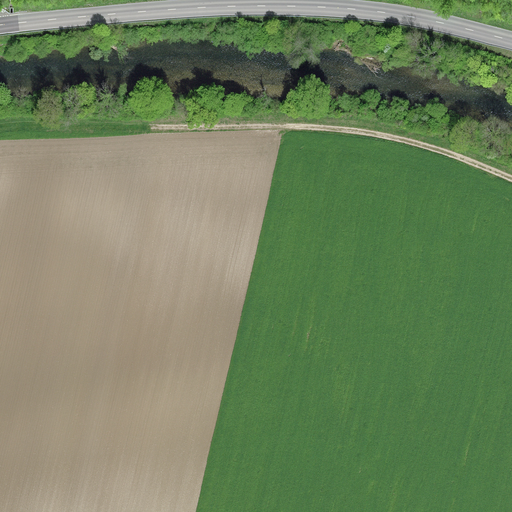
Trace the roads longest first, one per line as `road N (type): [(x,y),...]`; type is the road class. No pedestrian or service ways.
road 1 (primary): [(0,24),(192,3),(322,7),(413,16),(511,40)]
road 2 (track): [(511,184),(391,141),(318,131),(203,131)]
